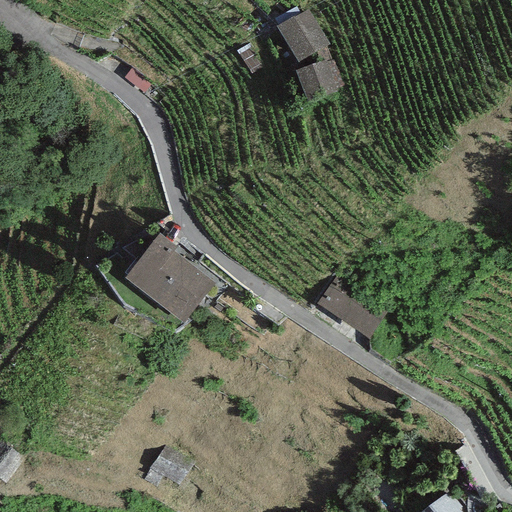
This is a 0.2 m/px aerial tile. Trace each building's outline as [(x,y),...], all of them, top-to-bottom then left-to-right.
[(309,11),(278,31),(300,65),(331,45),(309,11)] [(332,61),(295,77),(308,108),(345,92),(332,61)] [(178,252),(160,238),(125,285),(183,328),(216,284),(176,255),(178,252)] [(392,307),(340,273),(316,309),(367,343),(392,307)] [(24,458),(0,442),(0,483),(5,487),(24,458)] [(194,464),(165,447),(145,480),(157,488),(163,479),(179,489),(194,464)] [(466,511),(451,493),(428,511),(466,511)]
